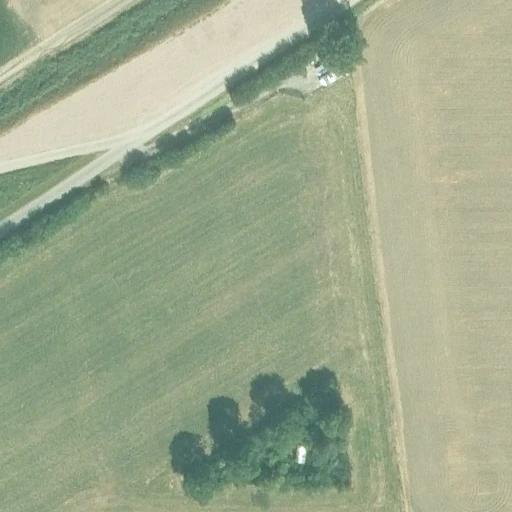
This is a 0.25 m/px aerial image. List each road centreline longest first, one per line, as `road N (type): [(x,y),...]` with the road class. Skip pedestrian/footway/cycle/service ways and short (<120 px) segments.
road 1 (tertiary): [(134,141),(346,0)]
road 2 (tertiary): [(0,230),(134,141)]
road 3 (unclassified): [(134,141),(0,168)]
